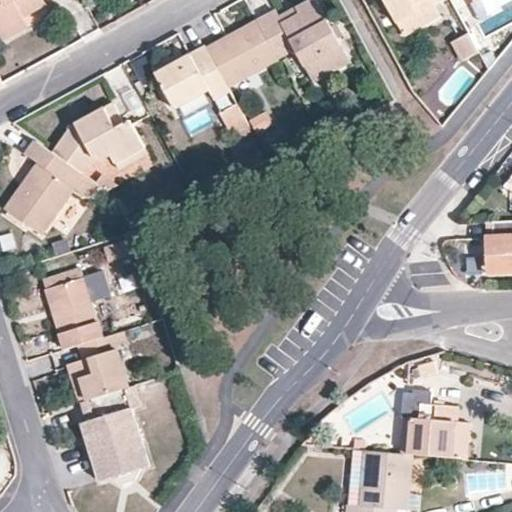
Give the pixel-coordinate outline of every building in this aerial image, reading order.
[(0,0),(0,30),(24,17),(23,16),(19,9),(34,0),(0,0)] [(46,3),(44,0),(34,0),(19,9),(23,16),(46,3)] [(276,58),(277,58),(295,50),(309,76),(346,56),(315,0),(311,0),(296,7),(300,15),(283,24),(280,15),(276,10),(257,21),(276,58)] [(384,0),(397,24),(431,5),(439,0),(384,0)] [(438,19),(431,5),(397,24),(405,37),(438,19)] [(296,7),(280,15),(283,24),(300,15),(296,7)] [(24,17),(0,30),(0,37),(1,40),(28,25),(24,17)] [(257,21),(206,49),(227,86),(276,58),(257,21)] [(461,61),(479,51),(467,31),(450,40),(461,61)] [(206,49),(205,47),(156,74),(175,108),(209,90),(214,99),(230,90),(227,86),(206,49)] [(346,56),(309,76),(312,82),(349,62),(346,56)] [(209,90),(175,108),(181,117),(214,99),(209,90)] [(231,136),(249,126),(235,101),(218,111),(231,136)] [(70,126),(53,153),(81,173),(91,159),(96,156),(99,162),(111,155),(115,163),(144,147),(129,120),(124,123),(112,103),(70,126)] [(263,111),(249,119),(256,131),(270,123),(263,111)] [(89,199),(98,186),(81,173),(53,153),(37,141),(28,154),(41,164),(7,209),(42,234),(75,189),(89,199)] [(147,153),(144,147),(115,163),(118,170),(147,153)] [(117,189),(111,196),(124,205),(129,198),(117,189)] [(511,220),(493,221),(493,237),(493,245),(493,246),(493,248),(494,251),(494,252),(495,254),(496,257),(497,259),(499,262),(502,264),(503,265),(505,266),(506,267),(507,268),(508,268),(511,269),(511,220)] [(511,272),(511,269),(508,268),(507,268),(506,267),(505,266),(503,265),(502,264),(499,262),(497,259),(496,257),(495,254),(494,252),(494,251),(493,248),(493,246),(493,245),(493,237),(493,221),(485,221),(486,238),(487,273),(511,272)] [(112,261),(133,254),(129,241),(108,247),(112,261)] [(51,288),(82,278),(80,269),(42,281),(45,290),(51,288)] [(82,278),(98,328),(110,325),(94,275),(82,278)] [(54,315),(64,349),(78,345),(101,338),(98,328),(82,278),(51,288),(59,314),(54,315)] [(45,290),(54,315),(59,314),(51,288),(45,290)] [(86,399),(128,387),(111,335),(101,338),(78,345),(82,359),(67,364),(72,380),(80,378),(86,399)] [(424,366),(427,376),(442,371),(439,361),(424,366)] [(72,380),(80,401),(86,399),(80,378),(72,380)] [(140,407),(134,385),(128,387),(86,399),(80,401),(86,423),(83,425),(100,482),(109,479),(121,487),(135,483),(141,468),(149,467),(132,409),(140,407)] [(409,404),(407,419),(427,421),(429,405),(409,404)] [(457,408),(429,405),(427,421),(407,419),(406,437),(414,437),(413,455),(453,458),(456,423),(457,408)] [(456,423),(453,458),(467,459),(470,424),(456,423)] [(414,437),(406,437),(404,454),(413,455),(414,437)] [(356,440),(355,450),(366,451),(367,441),(356,440)] [(362,506),(366,451),(355,450),(353,450),(348,505),(362,506)] [(404,454),(366,451),(362,506),(348,505),(347,511),(398,511),(398,510),(409,511),(413,455),(404,454)]
